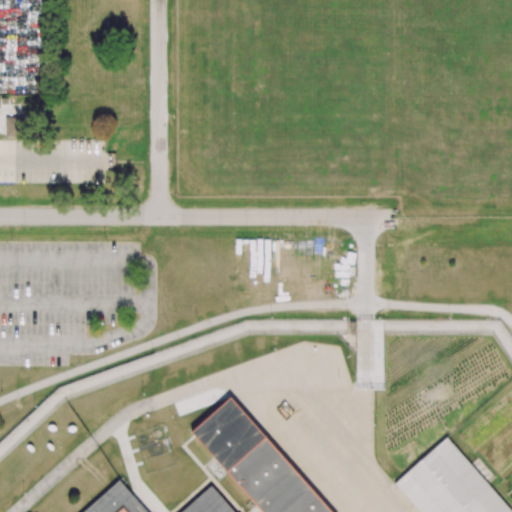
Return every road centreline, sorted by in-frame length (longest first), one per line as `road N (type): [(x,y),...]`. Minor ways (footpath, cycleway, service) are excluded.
road 1 (residential): [(0,216),(392,216)]
road 2 (residential): [(158,216),(157,0)]
